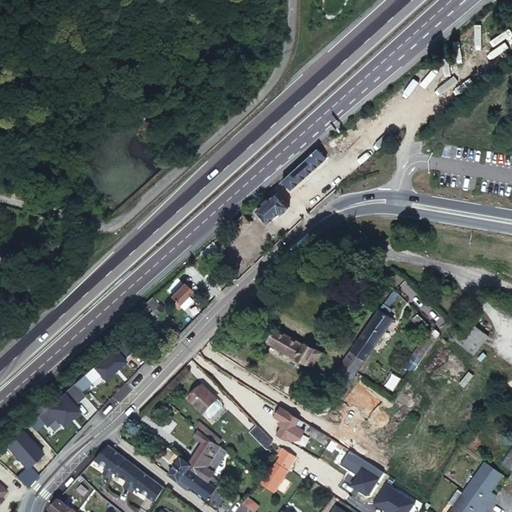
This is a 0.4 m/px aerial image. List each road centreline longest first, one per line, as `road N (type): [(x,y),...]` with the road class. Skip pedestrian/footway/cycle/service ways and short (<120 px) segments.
road 1 (trunk): [(0,400),(460,0)]
road 2 (trunk): [(407,0),(0,369)]
road 3 (unclassified): [(0,197),(117,223),(273,81),(287,51),(293,0)]
road 4 (tertiary): [(304,229),(188,335),(50,479),(32,511)]
road 5 (tertiary): [(511,214),(358,194),(334,202),(304,229)]
road 6 (tertiary): [(304,229),(372,208),(511,228)]
road 7 (unclassified): [(511,290),(367,242)]
